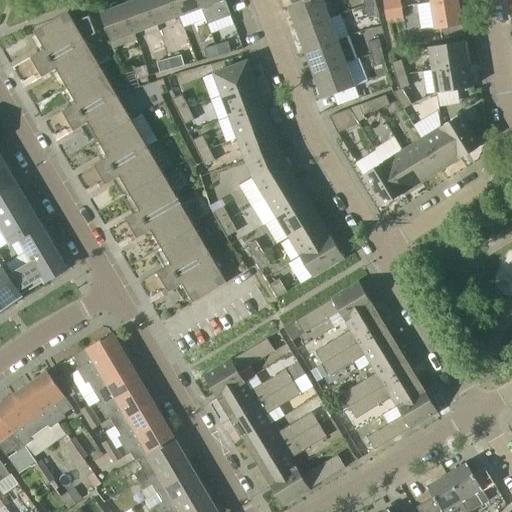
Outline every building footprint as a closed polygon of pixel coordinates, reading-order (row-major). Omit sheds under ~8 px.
[(148,0),(136,0),(124,4),(135,33),(157,25),(148,0)] [(173,0),(148,0),(157,25),(180,16),(173,0)] [(199,0),(173,0),(180,16),(202,8),(199,0)] [(225,0),(199,0),(202,8),(208,24),(232,15),(225,0)] [(330,18),(323,0),(310,0),(294,6),(294,5),(289,7),(298,30),(330,18)] [(383,0),(385,10),(402,7),(400,0),(383,0)] [(446,0),(431,2),(434,16),(436,29),(463,25),(458,0),(446,0)] [(376,3),(365,6),(368,18),(379,15),(376,3)] [(135,33),(124,4),(101,13),(112,42),(135,33)] [(387,21),(404,18),(402,7),(385,10),(386,14),(387,21)] [(34,31),(37,36),(45,49),(30,58),(34,66),(36,68),(85,39),(85,40),(96,34),(90,16),(75,22),(69,11),(34,31)] [(306,53),(338,41),(330,18),(298,30),(306,53)] [(314,75),(347,63),(358,59),(350,37),(338,41),(306,53),(314,75)] [(42,78),(50,73),(57,69),(67,86),(101,66),(85,40),(85,39),(36,68),(42,78)] [(371,55),(382,52),(379,39),(368,42),(371,55)] [(433,70),(469,64),(465,41),(430,47),(433,70)] [(216,45),(219,56),(231,53),(228,42),(216,45)] [(207,60),(219,56),(216,45),(204,49),(207,60)] [(382,52),(371,55),(375,67),(385,64),(382,52)] [(169,59),(172,70),(184,66),(181,55),(169,59)] [(27,71),(34,66),(30,58),(22,63),(27,71)] [(160,73),(172,70),(169,59),(157,62),(160,73)] [(396,77),(406,74),(402,60),(392,63),(396,77)] [(222,96),(256,83),(248,61),(214,74),(222,96)] [(14,67),(19,75),(27,71),(22,63),(14,67)] [(323,99),(355,87),(347,63),(314,75),(323,99)] [(469,64),(433,70),(437,93),(473,87),(469,64)] [(127,82),(137,80),(149,76),(146,65),(123,72),(127,82)] [(42,78),(36,68),(34,66),(27,71),(31,79),(23,83),(26,87),(42,78)] [(66,120),(67,122),(116,93),(101,66),(67,86),(77,103),(62,112),(66,120)] [(19,75),(23,83),(31,79),(27,71),(19,75)] [(402,89),(403,89),(410,87),(406,74),(396,77),(400,90),(402,89)] [(230,117),(264,105),(256,83),(222,96),(230,117)] [(412,105),(403,89),(402,89),(400,90),(394,92),(404,109),(412,105)] [(132,120),(116,93),(67,122),(73,132),(88,123),(98,140),(132,120)] [(179,112),(189,107),(182,95),(172,100),(179,112)] [(373,100),(377,110),(390,105),(386,95),(373,100)] [(363,116),(377,110),(373,100),(360,105),(363,116)] [(238,139),(272,126),(264,105),(230,117),(238,139)] [(461,158),(481,146),(468,125),(478,118),(476,106),(475,106),(462,115),(442,127),(461,158)] [(185,125),(195,120),(189,107),(179,112),(185,125)] [(338,133),(359,124),(350,109),(330,117),(338,133)] [(54,117),(58,125),(66,120),(62,112),(54,117)] [(142,113),(134,119),(149,143),(158,138),(142,113)] [(50,129),(58,125),(54,117),(46,121),(50,129)] [(66,120),(58,125),(63,132),(55,137),(57,141),(73,132),(67,122),(66,120)] [(98,174),(99,176),(148,147),(132,120),(98,140),(108,157),(93,166),(98,174)] [(50,129),(55,137),(63,132),(58,125),(50,129)] [(272,126),(238,139),(246,161),(254,178),(285,159),(280,148),(272,126)] [(461,159),(461,158),(442,127),(441,127),(441,128),(422,139),(441,170),(460,158),(461,159)] [(199,153),(209,148),(203,136),(193,141),(199,153)] [(422,182),(441,170),(422,139),(403,151),(422,182)] [(164,174),(148,147),(99,176),(105,186),(120,177),(130,194),(164,174)] [(199,153),(206,166),(216,161),(209,148),(199,153)] [(403,193),(422,182),(403,151),(384,163),(384,162),(383,163),(403,194),(403,193)] [(266,198),(297,179),(285,159),(254,178),(266,198)] [(0,164),(0,191),(16,183),(13,179),(10,174),(13,173),(7,164),(5,165),(4,163),(0,164)] [(383,207),(403,194),(383,163),(363,175),(383,207)] [(85,170),(90,178),(98,174),(93,166),(85,170)] [(82,183),(90,178),(85,170),(77,175),(82,183)] [(105,186),(99,176),(98,174),(90,178),(95,186),(87,191),(89,195),(105,186)] [(129,227),(131,229),(180,201),(164,174),(130,194),(140,211),(125,220),(129,227)] [(82,183),(87,191),(95,186),(90,178),(82,183)] [(278,217),(309,199),(297,179),(266,198),(278,217)] [(0,191),(0,220),(28,204),(27,201),(29,200),(24,191),(21,193),(16,183),(0,191)] [(290,237),(321,218),(309,199),(278,217),(290,237)] [(195,227),(180,201),(131,229),(137,240),(151,231),(161,248),(195,227)] [(30,207),(28,204),(0,220),(0,224),(11,243),(20,238),(41,225),(35,215),(37,214),(32,205),(30,207)] [(221,225),(231,219),(224,207),(214,212),(221,225)] [(301,257),(333,238),(332,237),(321,218),(290,237),(301,256),(301,257)] [(228,237),(238,231),(231,219),(221,225),(228,237)] [(117,224),(121,232),(129,227),(125,220),(117,224)] [(113,237),(121,232),(117,224),(109,229),(113,237)] [(62,261),(41,225),(20,238),(33,260),(41,255),(49,268),(55,264),(62,261)] [(129,227),(121,232),(126,240),(118,245),(121,249),(137,240),(131,229),(129,227)] [(161,281),(162,283),(211,254),(195,227),(161,248),(171,265),(156,273),(161,281)] [(113,237),(118,245),(126,240),(121,232),(113,237)] [(301,257),(313,277),(345,258),(333,238),(301,257)] [(254,259),(264,253),(256,240),(246,246),(254,259)] [(254,259),(261,271),(271,265),(264,253),(254,259)] [(228,283),(211,254),(162,283),(168,293),(183,285),(194,303),(228,283)] [(33,260),(7,276),(21,296),(46,282),(60,273),(55,264),(49,268),(41,255),(33,260)] [(1,267),(0,267),(0,306),(2,309),(21,296),(7,276),(1,267)] [(148,278),(153,286),(161,281),(156,273),(148,278)] [(145,291),(153,286),(148,278),(140,283),(145,291)] [(280,279),(270,285),(278,298),(288,292),(280,279)] [(161,281),(153,286),(158,294),(150,299),(152,303),(168,293),(162,283),(161,281)] [(293,341),(322,323),(340,312),(346,321),(373,305),(360,283),(285,328),(293,341)] [(145,291),(150,299),(158,294),(153,286),(145,291)] [(323,364),(386,326),(374,306),(373,305),(346,321),(347,322),(352,330),(316,351),(323,364)] [(331,376),(348,366),(367,355),(372,364),(399,347),(386,326),(323,364),(331,376)] [(79,372),(81,376),(123,351),(114,336),(110,335),(74,356),(80,366),(76,368),(79,372)] [(239,373),(258,362),(275,351),(268,338),(204,377),(218,399),(245,382),(239,373)] [(349,407),(412,369),(399,347),(372,364),(377,373),(342,394),(349,407)] [(81,376),(86,383),(89,382),(94,391),(133,368),(123,351),(81,376)] [(327,376),(321,365),(311,371),(318,381),(327,376)] [(102,410),(143,385),(133,368),(94,391),(100,401),(97,402),(102,410)] [(231,420),(294,382),(286,369),(250,391),(246,383),(245,383),(245,382),(218,399),(219,400),(231,420)] [(397,407),(425,390),(424,389),(412,369),(349,407),(357,419),(392,397),(397,405),(397,407)] [(64,415),(74,409),(48,372),(31,384),(59,423),(66,418),(64,415)] [(68,372),(60,377),(65,385),(73,381),(73,380),(68,372)] [(73,381),(65,385),(72,396),(80,391),(73,380),(73,381)] [(265,416),(284,405),(301,394),(294,382),(231,420),(244,441),(271,425),(265,416)] [(67,435),(59,423),(31,384),(14,395),(40,432),(50,446),(67,435)] [(115,425),(153,402),(143,385),(102,410),(107,418),(110,417),(115,425)] [(367,437),(375,450),(438,412),(425,390),(397,407),(403,416),(367,437)] [(34,457),(50,446),(40,432),(14,395),(0,405),(0,410),(25,447),(26,445),(34,457)] [(118,437),(122,444),(163,419),(153,402),(115,425),(121,435),(118,437)] [(87,420),(95,415),(89,405),(81,411),(87,420)] [(22,449),(25,447),(0,410),(0,446),(6,455),(15,449),(17,452),(22,449)] [(257,463),(320,425),(312,412),(276,434),(271,425),(244,441),(257,463)] [(95,415),(87,420),(93,429),(102,424),(95,415)] [(130,452),(134,459),(136,458),(173,436),(163,419),(122,444),(127,454),(130,452)] [(291,459),(327,437),(320,425),(257,463),(269,483),(269,484),(297,467),(296,466),(291,459)] [(135,474),(138,480),(183,453),(173,436),(136,458),(143,469),(135,474)] [(74,453),(81,447),(74,438),(67,443),(74,453)] [(110,438),(102,443),(107,452),(115,448),(110,438)] [(81,447),(74,453),(80,462),(88,457),(81,447)] [(114,463),(122,459),(115,448),(107,452),(114,463)] [(157,492),(194,470),(183,453),(138,480),(144,490),(152,485),(157,492)] [(297,467),(269,484),(283,506),(346,468),(338,455),(303,476),(297,467)] [(40,476),(48,471),(41,462),(38,463),(34,467),(40,476)] [(447,475),(467,510),(485,499),(490,507),(500,501),(490,484),(494,482),(489,473),(477,480),(467,463),(447,475)] [(162,511),(204,487),(194,470),(157,492),(163,502),(154,507),(157,511),(162,511)] [(48,471),(40,476),(47,485),(54,480),(48,471)] [(468,511),(467,510),(447,475),(427,486),(434,497),(418,507),(420,511),(468,511)] [(200,511),(214,505),(204,487),(162,511),(200,511)] [(75,488),(61,497),(69,509),(83,499),(75,488)] [(2,494),(0,495),(0,505),(2,508),(9,503),(2,494)]
